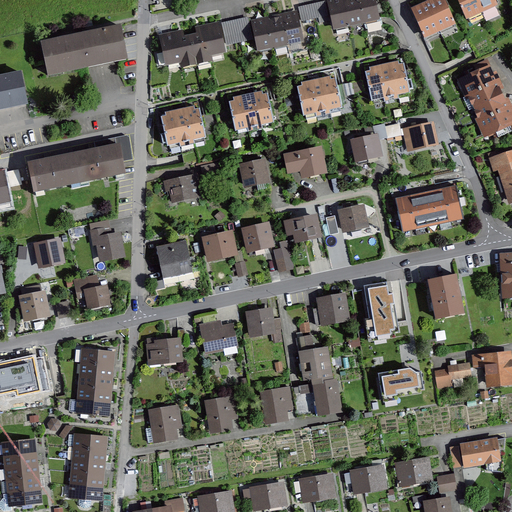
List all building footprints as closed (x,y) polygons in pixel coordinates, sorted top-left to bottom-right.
[(347,29),(340,0),(332,0),(326,1),(329,17),(333,32),(347,29)] [(340,0),(347,29),(362,26),(356,0),(340,0)] [(356,0),(362,26),(377,23),(371,0),(356,0)] [(441,0),(429,0),(424,3),(437,33),(453,26),(441,0)] [(455,0),(465,23),(480,16),(473,0),(455,0)] [(490,0),(473,0),(480,16),(495,10),(490,0)] [(326,1),(293,9),(294,13),(296,24),(329,17),(326,1)] [(422,40),(437,33),(424,3),(409,9),(422,40)] [(294,13),(278,16),(285,46),(300,43),(296,24),(294,13)] [(278,16),(264,20),(271,50),(285,46),(278,16)] [(250,23),(249,18),(219,25),(224,47),(254,40),(250,23)] [(218,20),(200,24),(208,60),(226,56),(224,47),(219,25),(218,20)] [(257,53),(271,50),(264,20),(250,23),(254,40),(257,53)] [(194,63),(208,60),(200,24),(193,26),(195,34),(188,36),(194,63)] [(120,28),(84,36),(91,67),(126,59),(120,28)] [(181,66),(194,63),(188,36),(182,37),(180,31),(173,33),(178,55),(181,66)] [(165,70),(181,66),(178,55),(173,33),(157,37),(165,70)] [(46,76),(91,67),(84,36),(40,45),(46,76)] [(401,66),(388,69),(394,97),(407,95),(401,66)] [(457,82),(464,96),(497,80),(490,66),(457,82)] [(381,100),(394,97),(388,69),(375,71),(381,100)] [(369,102),(381,100),(375,71),(363,74),(369,102)] [(21,75),(0,78),(0,109),(26,105),(21,75)] [(504,94),(497,80),(464,96),(471,110),(504,94)] [(322,84),(328,112),(340,110),(333,82),(322,84)] [(328,112),(322,84),(308,87),(315,116),(328,112)] [(315,116),(308,87),(297,90),(303,118),(315,116)] [(511,109),(504,94),(471,110),(478,125),(511,109)] [(265,95),(252,98),(258,126),(271,123),(265,95)] [(246,129),(258,126),(252,98),(240,101),(246,129)] [(232,132),(246,129),(240,101),(226,104),(232,132)] [(199,109),(185,112),(193,142),(205,139),(199,109)] [(511,125),(511,111),(511,109),(478,125),(485,139),(511,125)] [(179,145),(193,142),(185,112),(172,115),(179,145)] [(167,148),(179,145),(172,115),(160,118),(167,148)] [(379,125),(382,138),(403,134),(400,120),(379,125)] [(432,124),(403,131),(408,153),(438,146),(432,124)] [(375,135),(349,142),(355,164),(381,158),(375,135)] [(117,147),(73,156),(78,183),(123,174),(117,147)] [(504,207),(511,205),(511,147),(488,155),(504,207)] [(319,148),(282,157),(288,185),(325,176),(319,148)] [(32,193),(78,183),(73,156),(26,165),(32,193)] [(269,184),(263,161),(238,167),(243,190),(269,184)] [(5,174),(0,175),(0,203),(11,201),(5,174)] [(195,176),(162,183),(167,206),(200,199),(195,176)] [(442,192),(449,224),(461,221),(454,190),(442,192)] [(449,224),(442,192),(431,195),(437,226),(449,224)] [(437,226),(431,195),(419,197),(425,229),(437,226)] [(425,229),(419,197),(407,200),(413,231),(425,229)] [(413,231),(407,200),(395,202),(401,234),(413,231)] [(336,213),(340,234),(367,229),(363,207),(336,213)] [(316,216),(282,223),(285,238),(291,237),(293,247),(321,241),(316,216)] [(269,225),(241,231),(246,254),(273,248),(269,225)] [(125,256),(120,233),(102,237),(101,231),(89,234),(96,263),(125,256)] [(231,234),(200,240),(205,265),(236,258),(231,234)] [(59,240),(33,245),(39,269),(64,264),(59,240)] [(281,240),(282,248),(276,248),(277,270),(293,269),(291,240),(281,240)] [(184,242),(169,245),(176,276),(191,273),(184,242)] [(161,279),(176,276),(169,245),(154,248),(161,279)] [(511,299),(511,254),(497,256),(499,300),(511,299)] [(453,275),(426,280),(434,319),(461,313),(453,275)] [(394,286),(372,289),(380,344),(403,341),(394,286)] [(87,311),(109,305),(105,287),(83,293),(87,311)] [(44,294),(18,299),(24,325),(49,319),(44,294)] [(344,296),(315,301),(317,312),(313,313),(315,328),(349,322),(344,296)] [(71,315),(69,300),(57,301),(59,316),(71,315)] [(272,310),(245,315),(249,340),(270,336),(271,344),(283,343),(279,321),(274,322),(272,310)] [(202,355),(237,348),(232,325),(221,327),(220,321),(196,325),(202,355)] [(311,334),(299,336),(301,349),(313,347),(311,334)] [(158,341),(146,342),(148,360),(144,360),(146,372),(162,370),(162,368),(181,365),(178,340),(158,343),(158,341)] [(298,419),(342,410),(335,379),(331,380),(324,349),(317,351),(297,355),(302,381),(309,379),(311,385),(304,386),(292,389),(298,419)] [(79,364),(113,367),(114,354),(80,351),(79,364)] [(484,389),(511,386),(511,381),(510,354),(470,357),(471,371),(482,370),(484,389)] [(21,404),(44,396),(34,367),(30,368),(27,358),(8,364),(21,404)] [(78,377),(112,379),(113,367),(79,364),(78,377)] [(451,382),(470,378),(467,364),(448,369),(448,371),(435,374),(438,390),(452,387),(451,382)] [(5,365),(0,366),(0,396),(12,394),(5,365)] [(419,366),(378,372),(383,403),(424,397),(419,366)] [(77,389),(111,392),(112,379),(78,377),(77,389)] [(289,387),(258,394),(264,425),(287,420),(286,412),(294,410),(289,387)] [(76,402),(110,405),(111,392),(77,389),(76,402)] [(233,396),(201,402),(208,436),(231,431),(229,420),(237,418),(233,396)] [(110,405),(76,402),(75,415),(109,417),(110,405)] [(178,406),(147,412),(153,445),(176,440),(174,430),(183,428),(178,406)] [(72,448),(106,451),(107,438),(73,436),(72,448)] [(452,470),(486,466),(485,475),(502,477),(507,440),(496,441),(496,440),(448,448),(452,470)] [(2,458),(36,454),(35,441),(1,445),(2,458)] [(71,461),(105,463),(106,451),(72,448),(71,461)] [(4,470),(38,467),(36,454),(2,458),(4,470)] [(429,458),(394,464),(398,489),(433,482),(429,458)] [(70,473),(104,476),(105,463),(71,461),(70,473)] [(5,483),(39,479),(38,467),(4,470),(5,483)] [(386,489),(382,467),(349,473),(353,495),(386,489)] [(69,486),(103,489),(104,476),(70,473),(69,486)] [(332,474),(297,480),(302,505),(336,499),(332,474)] [(439,493),(455,490),(453,474),(436,477),(439,493)] [(7,496),(41,492),(39,479),(5,483),(7,496)] [(283,483),(248,489),(251,511),(258,511),(287,507),(283,483)] [(102,501),(103,489),(69,486),(68,498),(102,501)] [(233,511),(230,491),(196,497),(198,511),(233,511)] [(41,492),(7,496),(8,509),(42,505),(41,492)] [(423,511),(449,511),(447,497),(422,501),(423,511)] [(180,511),(184,511),(181,499),(170,500),(172,511),(180,511)]
